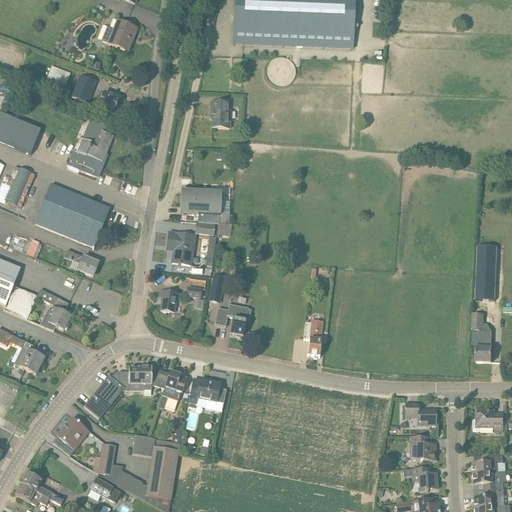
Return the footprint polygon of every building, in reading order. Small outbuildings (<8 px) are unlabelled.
[(353,50),(355,0),(234,0),(234,26),(239,27),(243,31),(242,46),(243,46),(243,45),(353,50)] [(128,52),(137,30),(116,22),(113,30),(107,28),(102,42),(107,44),(128,52)] [(61,97),(70,76),(51,68),(43,90),(61,97)] [(79,77),(73,75),(72,76),(71,75),(69,79),(70,79),(67,85),(68,86),(64,95),(72,98),(71,98),(88,105),(96,83),(79,76),(79,77)] [(113,114),(119,100),(103,94),(98,108),(113,114)] [(229,130),(230,120),(226,120),(227,105),(210,104),(210,116),(212,116),(211,129),(229,130)] [(0,143),(30,156),(41,131),(0,115),(0,143)] [(106,155),(113,138),(104,134),(107,127),(90,120),(82,141),(76,154),(73,152),(67,167),(96,179),(101,167),(103,168),(108,156),(106,155)] [(0,190),(0,201),(23,209),(35,174),(15,168),(9,186),(2,184),(0,190)] [(51,185),(36,220),(34,225),(92,249),(92,250),(93,250),(95,248),(110,209),(51,185)] [(227,199),(227,194),(221,194),(182,192),(180,215),(220,217),(221,199),(227,199)] [(214,237),(215,227),(196,224),(195,235),(214,237)] [(196,237),(175,234),(175,235),(169,234),(167,247),(174,248),(172,264),(192,267),(196,237)] [(212,268),(216,239),(209,238),(205,267),(212,268)] [(36,259),(42,246),(39,245),(39,244),(33,241),(27,255),(36,259)] [(494,252),(494,247),(487,246),(486,252),(476,252),(474,302),(496,302),(497,252),(494,252)] [(93,278),(98,264),(68,253),(65,260),(79,265),(77,271),(93,278)] [(21,270),(0,261),(0,304),(5,306),(3,312),(27,322),(36,300),(12,290),(21,270)] [(207,302),(219,304),(224,279),(212,277),(207,302)] [(199,300),(201,291),(186,289),(185,299),(199,300)] [(41,291),(37,298),(55,307),(58,300),(41,291)] [(179,302),(180,295),(179,295),(160,293),(159,299),(162,300),(160,312),(175,314),(177,302),(179,302)] [(243,305),(244,300),(232,298),(231,302),(229,302),(226,318),(233,319),(230,335),(243,338),(243,337),(246,322),(247,322),(247,321),(246,321),(247,316),(241,315),(243,305)] [(72,316),(55,307),(52,313),(49,311),(40,327),(53,333),(56,328),(64,332),(72,316)] [(484,332),(484,316),(471,316),(470,332),(472,332),(471,349),(476,349),(475,364),(491,364),(491,349),(485,348),(485,339),(482,339),(482,332),(484,332)] [(321,335),(321,334),(318,334),(319,327),(312,326),(312,325),(306,324),(303,341),(309,342),(308,357),(307,357),(320,359),(320,358),(322,343),(320,343),(321,335)] [(0,330),(0,344),(6,348),(9,343),(12,337),(0,330)] [(48,354),(25,343),(22,349),(26,352),(19,366),(36,375),(45,360),(46,361),(48,354)] [(132,381),(131,386),(143,386),(143,392),(151,392),(151,388),(151,386),(152,386),(152,370),(152,369),(138,369),(138,370),(129,370),(129,375),(129,381),(132,381)] [(151,386),(151,388),(155,388),(164,391),(167,384),(157,380),(159,373),(152,370),(152,386),(151,386)] [(167,384),(169,375),(160,372),(159,373),(157,380),(167,384)] [(170,373),(169,375),(167,384),(164,391),(161,399),(158,409),(164,411),(168,399),(178,403),(181,394),(182,395),(187,379),(170,373)] [(129,381),(129,375),(119,375),(111,379),(109,377),(84,408),(99,421),(124,390),(128,390),(129,390),(129,386),(131,386),(132,381),(129,381)] [(216,405),(217,403),(224,404),(227,391),(219,390),(220,385),(200,381),(199,386),(193,385),(188,405),(189,405),(188,407),(195,408),(195,406),(196,407),(197,401),(216,405)] [(0,420),(2,422),(13,398),(0,392),(0,420)] [(436,426),(436,412),(418,412),(418,406),(405,406),(405,419),(418,419),(418,426),(436,426)] [(502,433),(502,416),(493,416),(494,412),(477,412),(476,421),(473,421),(473,432),(481,432),(481,429),(493,429),(493,432),(502,433)] [(84,440),(89,433),(72,419),(57,438),(70,449),(80,437),(84,440)] [(181,432),(181,428),(173,427),(170,445),(178,446),(181,432)] [(161,511),(169,511),(178,450),(154,447),(155,441),(135,438),(132,456),(151,459),(147,486),(142,485),(142,483),(121,472),(123,470),(112,468),(115,446),(102,444),(97,473),(102,474),(101,478),(161,511)] [(435,462),(435,447),(429,447),(429,439),(411,439),(410,462),(435,462)] [(473,475),(499,474),(498,464),(503,464),(503,456),(483,457),(483,464),(472,464),(473,475)] [(430,476),(430,470),(405,471),(406,477),(414,477),(415,485),(418,484),(419,494),(428,493),(428,491),(437,491),(436,476),(430,476)] [(504,491),(504,483),(507,481),(506,473),(499,474),(473,475),(473,487),(484,486),(485,492),(504,491)] [(61,508),(64,502),(52,495),(39,488),(42,482),(27,475),(27,474),(20,486),(48,501),(61,508)] [(114,504),(120,493),(96,480),(90,492),(114,504)] [(44,508),(48,501),(20,486),(15,497),(36,508),(38,504),(44,508)] [(382,498),(383,489),(377,488),(375,497),(382,498)] [(475,510),(505,508),(504,491),(485,492),(485,498),(474,499),(475,510)] [(434,506),(433,500),(396,506),(396,511),(439,511),(438,506),(434,506)]
